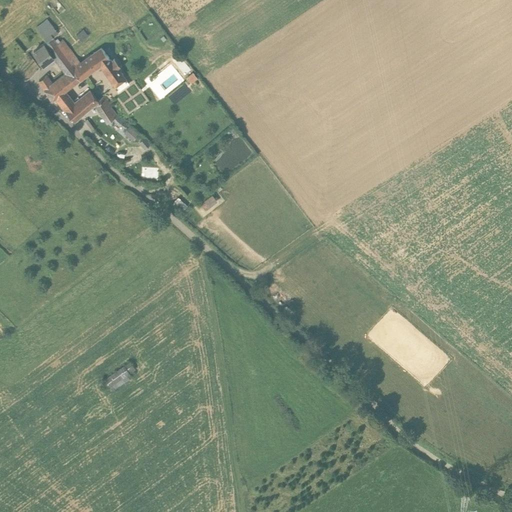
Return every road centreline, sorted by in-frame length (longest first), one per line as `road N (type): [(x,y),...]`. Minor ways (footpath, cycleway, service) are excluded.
road 1 (unclassified): [(511,500),(406,441),(226,267),(0,68)]
road 2 (track): [(197,242),(240,511)]
